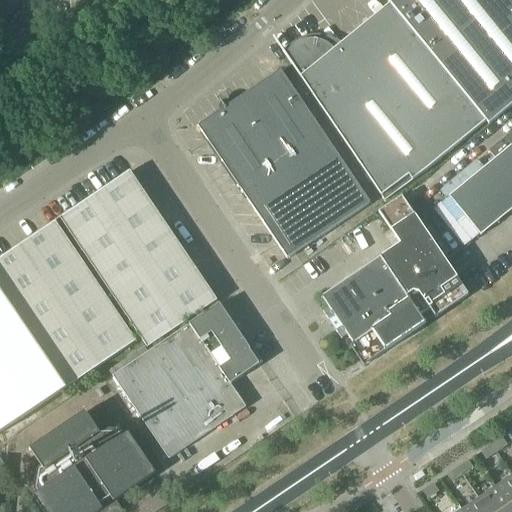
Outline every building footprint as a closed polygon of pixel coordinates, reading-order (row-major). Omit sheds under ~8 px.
[(511,0),(385,0),(390,5),(486,122),(488,125),(511,106),(511,0)] [(486,122),(390,5),(334,51),(331,48),(328,45),(324,43),(320,41),(315,40),(311,40),(307,40),(302,41),(298,43),(294,45),(291,48),(288,51),(286,55),(277,42),(276,43),(384,203),(426,171),(486,122)] [(370,204),(280,72),(198,128),(287,260),(370,204)] [(511,132),(489,152),(495,160),(449,198),(480,237),(511,210),(511,132)] [(147,349),(165,337),(217,302),(130,173),(60,220),(147,349)] [(380,259),(420,317),(429,311),(435,318),(468,296),(402,198),(378,213),(400,246),(381,258),(380,259)] [(0,260),(0,292),(66,390),(136,343),(55,223),(0,260)] [(270,256),(263,260),(269,269),(276,265),(270,256)] [(420,317),(380,259),(322,298),(329,308),(323,312),(339,337),(341,340),(347,336),(367,364),(425,325),(420,317)] [(0,433),(66,390),(0,292),(0,433)] [(248,350),(240,337),(219,306),(113,377),(169,460),(246,408),(230,385),(262,363),(252,348),(248,350)] [(94,391),(99,399),(104,396),(99,388),(94,391)] [(115,502),(155,475),(127,433),(123,436),(121,432),(100,428),(96,430),(85,413),(30,450),(41,468),(38,470),(34,491),(36,494),(32,497),(42,511),(99,511),(100,511),(121,511),(122,511),(115,502)] [(507,446),(501,438),(490,445),(496,453),(507,446)] [(496,453),(490,445),(480,452),(485,460),(496,453)] [(496,453),(485,460),(488,464),(499,457),(496,453)] [(473,469),(468,461),(457,468),(462,476),(473,469)] [(462,476),(457,468),(446,475),(451,483),(462,476)] [(511,511),(511,476),(495,488),(511,511)] [(438,492),(433,485),(422,492),(427,499),(438,492)] [(511,511),(495,488),(478,499),(486,511),(511,511)] [(486,511),(478,499),(461,511),(462,511),(486,511)]
